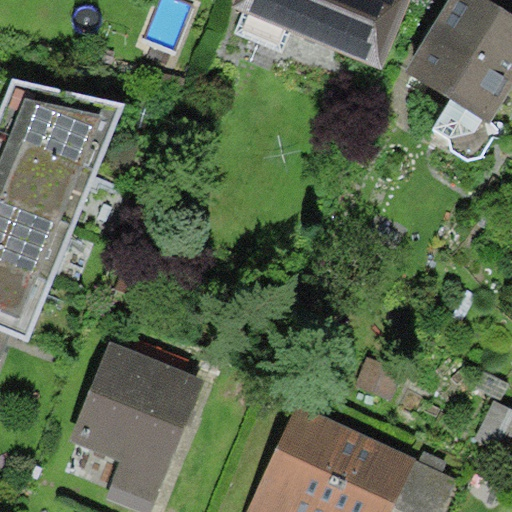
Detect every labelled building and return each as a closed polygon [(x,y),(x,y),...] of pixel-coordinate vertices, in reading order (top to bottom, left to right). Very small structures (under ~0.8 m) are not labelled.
[(234,0),(231,10),(238,13),(229,34),(282,58),(292,34),(378,72),(410,0),(234,0)] [(511,89),(511,22),(472,0),(448,0),(407,75),(450,99),(437,122),(446,126),(445,145),(460,157),(479,156),(491,150),(506,122),(497,117),(511,89)] [(125,108),(12,83),(0,109),(0,334),(24,344),(125,108)] [(204,384),(108,346),(68,445),(118,465),(108,491),(154,509),(204,384)] [(392,511),(415,464),(298,411),(252,511),(392,511)]
